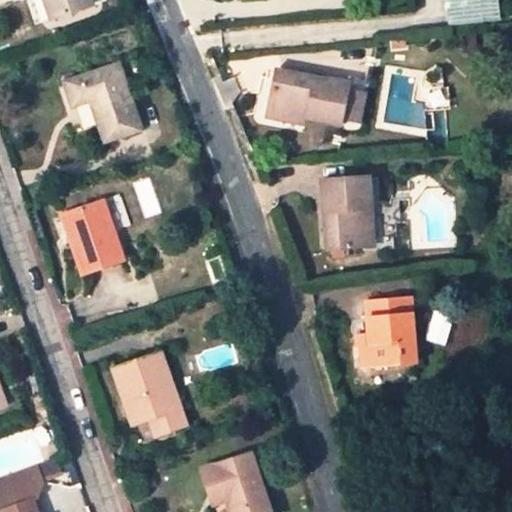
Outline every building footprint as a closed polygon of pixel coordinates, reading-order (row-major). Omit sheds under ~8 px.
[(46,0),(51,16),(93,3),(91,0),(46,0)] [(146,92),(135,58),(118,64),(129,98),(146,92)] [(118,64),(66,80),(74,104),(91,98),(105,139),(140,128),(129,98),(118,64)] [(349,84),(278,70),(271,109),(307,116),(342,122),(343,118),(348,88),(349,84)] [(365,91),(348,88),(343,118),(359,122),(365,91)] [(307,116),(271,109),(270,116),(306,122),(307,116)] [(370,175),(325,179),(328,247),(368,246),(364,209),(372,208),(370,175)] [(122,259),(102,201),(69,212),(80,245),(75,246),(83,271),(122,259)] [(375,246),(372,208),(364,209),(368,246),(375,246)] [(64,214),(75,246),(80,245),(69,212),(64,214)] [(372,318),(369,319),(371,339),(374,363),(417,361),(413,317),(407,317),(406,299),(370,303),(372,318)] [(364,364),(374,363),(371,339),(361,339),(364,364)] [(186,424),(161,353),(114,370),(133,425),(150,419),(161,415),(166,430),(186,424)] [(155,434),(166,430),(161,415),(150,419),(155,434)] [(270,511),(251,454),(204,468),(211,490),(224,486),(229,499),(232,511),(270,511)] [(47,481),(64,476),(58,459),(42,464),(47,481)] [(39,465),(0,478),(0,507),(2,509),(2,511),(37,511),(33,499),(36,498),(46,482),(39,465)] [(71,484),(71,511),(89,511),(89,484),(71,484)] [(224,486),(211,490),(216,504),(229,499),(224,486)]
